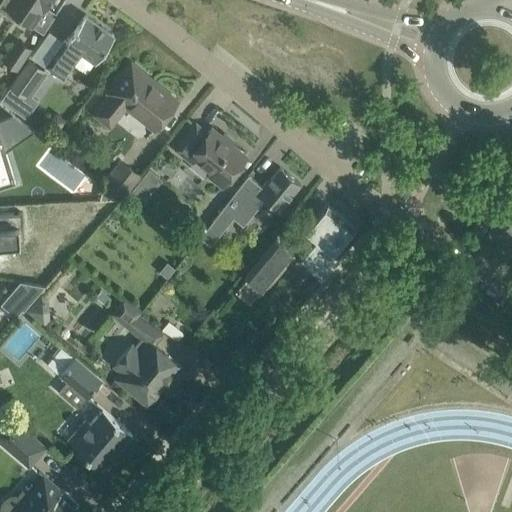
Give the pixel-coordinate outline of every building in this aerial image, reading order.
[(49,0),(7,0),(3,6),(33,26),(49,0)] [(85,14),(80,22),(67,40),(64,39),(45,66),(63,78),(82,51),(95,61),(114,34),(85,14)] [(3,60),(18,70),(32,47),(17,38),(3,60)] [(29,60),(4,96),(12,102),(10,105),(26,117),(38,99),(34,96),(29,93),(45,71),(29,60)] [(95,114),(104,121),(109,126),(126,106),(154,129),(178,100),(131,62),(119,77),(108,91),(111,94),(95,114)] [(193,161),(196,157),(212,170),(209,174),(222,185),(246,155),(212,127),(207,132),(196,123),(183,139),(176,147),(193,161)] [(54,153),(30,154),(32,202),(80,200),(78,164),(54,165),(54,153)] [(141,175),(122,160),(103,183),(122,198),(141,175)] [(245,182),(227,205),(249,223),(267,200),(279,209),(288,198),(300,183),(280,166),(273,174),(269,179),(268,178),(257,191),(245,182)] [(316,239),(299,259),(321,277),(338,256),(334,252),(337,249),(355,227),(327,204),(306,230),(316,239)] [(0,239),(23,237),(19,209),(0,211),(0,239)] [(216,219),(205,232),(216,240),(226,227),(216,219)] [(277,239),(245,276),(247,278),(261,290),(263,291),(295,254),(277,239)] [(167,261),(159,271),(167,277),(175,268),(167,261)] [(25,280),(17,289),(31,301),(33,299),(46,284),(25,280)] [(126,299),(111,314),(124,325),(135,313),(138,315),(142,310),(126,299)] [(131,343),(114,364),(122,370),(116,376),(148,403),(161,387),(168,393),(176,384),(186,372),(181,367),(182,366),(153,342),(146,336),(142,340),(136,347),(131,343)] [(102,378),(87,365),(76,356),(59,375),(86,398),(102,378)] [(132,433),(102,408),(72,443),(81,451),(78,454),(89,463),(92,459),(102,468),(114,454),(115,455),(117,454),(123,446),(122,445),(132,433)] [(0,439),(29,464),(44,446),(8,415),(0,424),(0,439)] [(67,511),(75,502),(60,489),(44,475),(36,484),(31,484),(24,487),(19,492),(17,498),(18,502),(19,505),(12,511),(67,511)]
